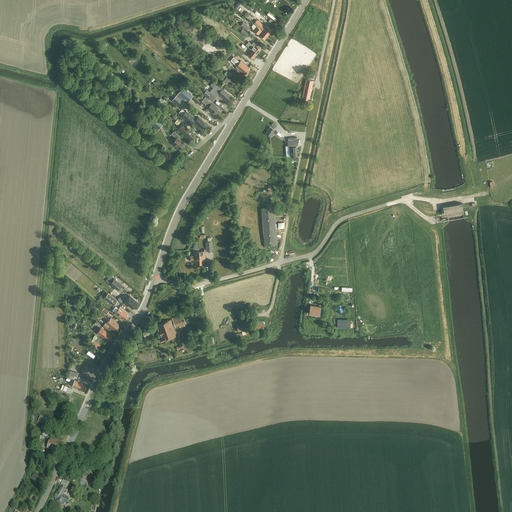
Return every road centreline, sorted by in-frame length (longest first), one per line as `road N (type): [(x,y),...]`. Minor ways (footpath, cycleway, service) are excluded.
road 1 (unclassified): [(155,278),(179,209),(306,0)]
road 2 (unclassified): [(155,278),(198,285),(314,254),(343,218),(404,200)]
road 3 (tertiary): [(38,511),(109,356),(155,278)]
